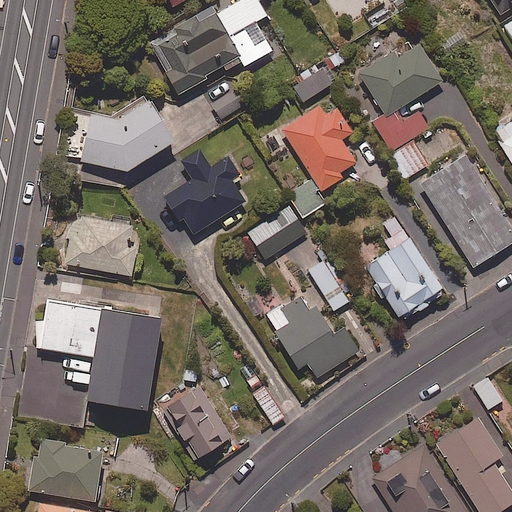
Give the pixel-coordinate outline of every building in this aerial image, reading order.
[(283,45),(257,0),(235,0),(236,1),(216,13),(212,7),(147,44),(178,98),(209,81),(206,76),(222,66),(225,72),(240,63),(243,68),(283,45)] [(511,2),(511,0),(488,0),(499,16),(511,8),(510,4),(511,2)] [(442,82),(420,46),(400,59),(395,51),(359,74),(386,117),(442,82)] [(335,81),(326,67),(293,88),(303,103),(335,81)] [(248,103),(234,81),(207,97),(221,120),(248,103)] [(65,105),(57,154),(80,160),(79,163),(128,175),(173,145),(142,98),(112,118),(65,105)] [(325,117),(318,106),(281,129),(321,192),(344,177),(341,173),(355,163),(340,140),(352,133),(337,109),(325,117)] [(382,114),(370,122),(390,154),(430,129),(419,112),(405,120),(399,110),(385,119),(382,114)] [(511,120),(493,133),(511,163),(511,120)] [(427,165),(413,141),(389,156),(403,180),(427,165)] [(210,167),(200,150),(180,162),(192,180),(162,198),(178,225),(185,221),(194,235),(245,203),(233,183),(241,178),(228,156),(210,167)] [(511,244),(511,230),(466,157),(419,186),(471,270),(511,244)] [(325,209),(313,181),(291,191),(303,218),(325,209)] [(305,233),(289,207),(248,233),(265,259),(305,233)] [(132,225),(73,215),(64,265),(131,278),(136,248),(128,247),(132,225)] [(445,293),(394,217),(382,225),(396,246),(364,268),(401,322),(445,293)] [(349,302),(323,261),(308,270),(333,312),(349,302)] [(165,297),(52,280),(44,327),(98,335),(91,379),(151,389),(165,297)] [(309,310),(302,297),(266,317),(307,392),(363,361),(345,328),(332,336),(316,307),(309,310)] [(290,395),(278,377),(252,394),(273,424),(283,417),(275,405),(290,395)] [(502,401),(487,378),(474,387),(488,410),(502,401)] [(232,439),(199,387),(162,410),(195,462),(232,439)] [(479,511),(499,511),(511,504),(511,492),(493,463),(502,457),(478,419),(436,445),(479,511)] [(94,503),(102,455),(64,448),(65,444),(42,439),(38,458),(35,457),(29,491),(94,503)] [(372,478),(394,511),(465,511),(423,445),(372,478)]
